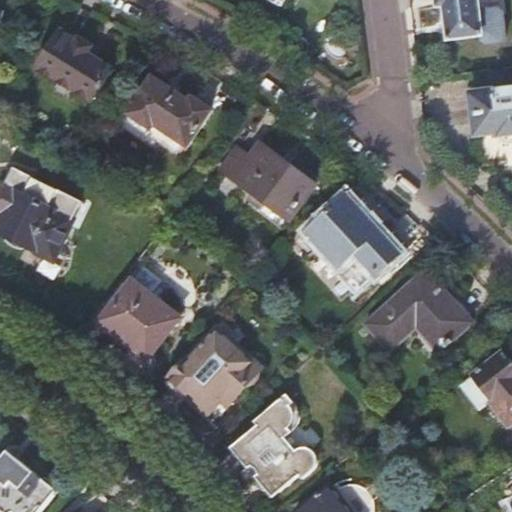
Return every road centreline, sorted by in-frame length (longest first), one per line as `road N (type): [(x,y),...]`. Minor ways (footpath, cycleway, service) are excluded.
road 1 (residential): [(392,159),(229,45),(135,0)]
road 2 (residential): [(0,361),(115,440),(189,511)]
road 3 (residential): [(511,268),(392,159)]
road 4 (residential): [(392,159),(378,0)]
